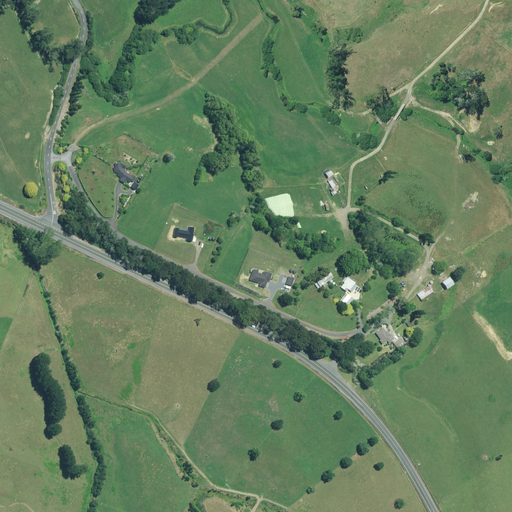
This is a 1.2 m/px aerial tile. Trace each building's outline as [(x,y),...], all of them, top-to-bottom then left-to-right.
[(120,166),(119,163),(114,164),(115,167),(113,169),(114,173),(117,175),(117,176),(120,178),(119,181),(124,184),(126,181),(129,183),(131,181),(133,182),(135,178),(131,175),(131,176),(123,171),(124,170),(120,168),(120,166)] [(337,190),(331,180),(328,182),(332,188),(330,190),(333,195),(336,193),(335,192),(337,190)] [(454,284),(449,277),(441,283),(446,289),(454,284)] [(356,286),(346,278),(343,282),(344,283),(340,287),(346,292),(348,290),(351,292),(356,286)] [(434,294),(430,288),(431,287),(429,284),(427,286),(428,287),(417,294),(422,302),(434,294)] [(385,332),(382,328),(375,333),(380,340),(379,341),(382,345),(386,341),(388,344),(394,339),(390,335),(387,331),(385,332)] [(405,343),(401,338),(393,344),(397,349),(405,343)]
